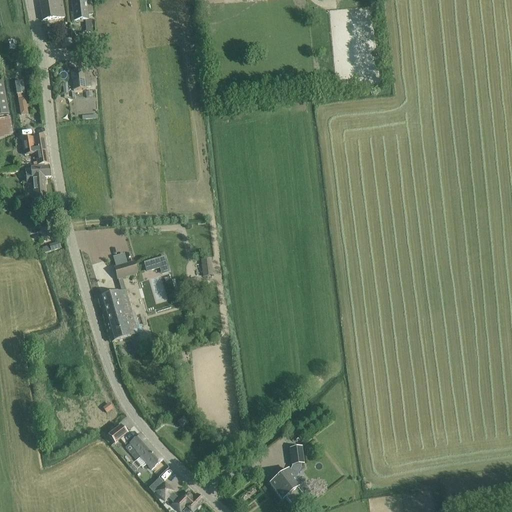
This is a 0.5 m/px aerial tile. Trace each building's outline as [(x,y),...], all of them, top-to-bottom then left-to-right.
[(42,0),(39,0),(43,21),(64,18),(61,0),(55,0),(54,0),(53,0),(42,0)] [(71,22),(85,21),(86,33),(92,33),(91,20),(88,21),(85,0),(71,0),(73,13),(70,14),(71,22)] [(89,71),(84,72),(83,70),(71,71),(73,91),(86,90),(86,89),(91,89),(89,71)] [(22,81),(15,83),(17,95),(25,94),(22,81)] [(0,82),(0,116),(9,115),(3,82),(0,82)] [(20,116),(26,115),(23,96),(17,97),(20,113),(20,116)] [(0,140),(13,134),(10,117),(0,119),(0,140)] [(44,136),(30,138),(22,140),(24,156),(36,154),(37,166),(48,164),(44,136)] [(30,169),(25,170),(27,186),(32,185),(34,201),(45,200),(44,179),(51,178),(49,167),(30,169)] [(58,242),(49,246),(42,248),(45,254),(60,248),(58,242)] [(213,277),(211,260),(201,261),(203,278),(213,277)] [(137,275),(134,263),(114,269),(117,281),(137,275)] [(138,326),(136,327),(125,292),(99,299),(112,343),(141,335),(142,331),(141,328),(138,326)] [(181,354),(171,356),(172,364),(183,362),(181,354)] [(108,404),(103,409),(107,413),(112,408),(108,404)] [(108,439),(114,445),(127,434),(121,427),(108,439)] [(192,434),(187,439),(191,443),(197,439),(192,434)] [(138,462),(137,463),(136,464),(139,468),(141,466),(142,467),(146,463),(152,470),(155,467),(163,461),(140,435),(133,442),(126,448),(138,462)] [(278,479),(270,485),(282,501),(286,498),(291,505),(303,496),(298,489),(301,487),(295,479),(297,477),(300,471),(301,468),(301,466),(305,465),(304,462),(304,454),(310,453),(309,448),(307,438),(294,440),(295,445),(296,448),(289,450),(291,467),(292,467),(290,472),(288,471),(278,479)] [(151,487),(149,489),(153,495),(155,493),(165,502),(168,499),(174,504),(173,506),(179,511),(181,511),(186,507),(190,511),(194,511),(204,502),(197,495),(194,498),(188,493),(181,500),(179,499),(173,494),(174,493),(165,484),(159,478),(157,480),(151,487)]
